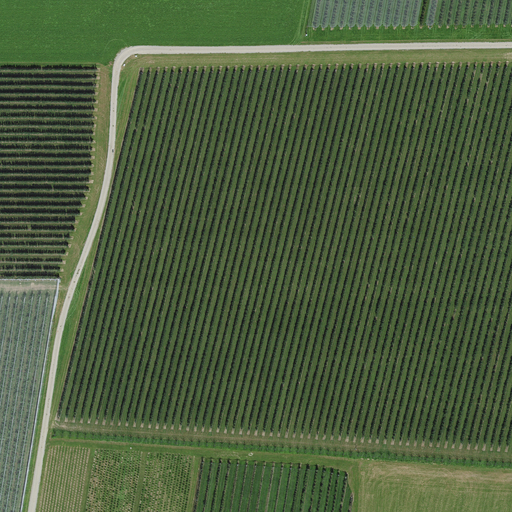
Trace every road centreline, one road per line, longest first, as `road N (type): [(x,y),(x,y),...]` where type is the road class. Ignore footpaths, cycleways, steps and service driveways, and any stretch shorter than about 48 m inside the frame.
road 1 (track): [(141,53),(31,511)]
road 2 (track): [(141,53),(511,46)]
